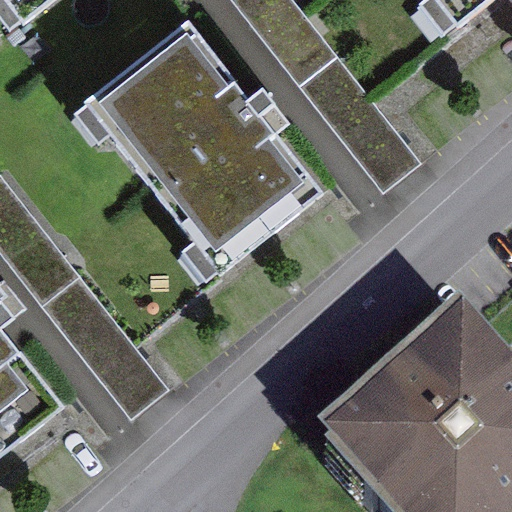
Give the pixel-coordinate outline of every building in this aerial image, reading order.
[(7,0),(18,14),(37,0),(7,0)] [(442,0),(458,20),(485,0),(442,0)] [(84,97),(208,267),(310,193),(240,97),(186,23),(84,97)] [(0,472),(57,431),(0,353),(0,347),(18,334),(0,309),(0,472)] [(339,467),(379,511),(511,511),(511,410),(463,356),(339,467)]
